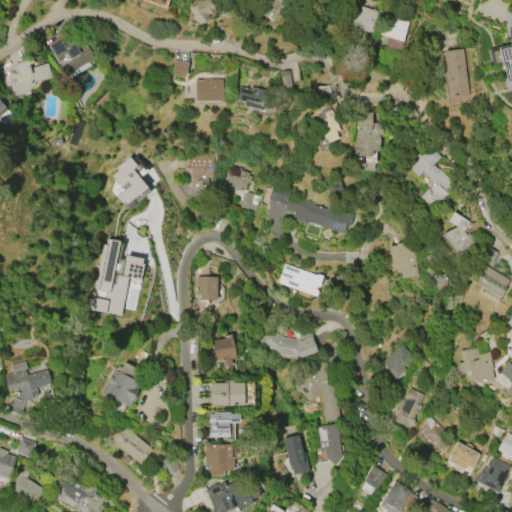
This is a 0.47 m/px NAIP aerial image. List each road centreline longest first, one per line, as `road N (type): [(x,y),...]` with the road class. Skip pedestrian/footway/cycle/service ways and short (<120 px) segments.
road 1 (residential): [(148,511),(186,478),(184,261),(216,238),(274,300),(349,328),(381,447),(406,474),(479,511)]
road 2 (residential): [(511,241),(495,229),(437,129),(381,110),(344,72),(301,50),(198,49),(87,13),(0,47)]
road 3 (residential): [(154,511),(121,466),(75,438),(0,411)]
